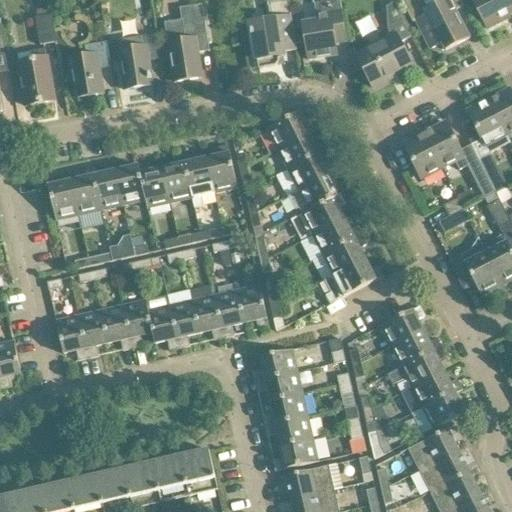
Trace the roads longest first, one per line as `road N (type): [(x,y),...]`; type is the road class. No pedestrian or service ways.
road 1 (residential): [(0,144),(302,95),(345,108),(361,131)]
road 2 (residential): [(260,511),(221,361),(58,388)]
road 3 (residential): [(467,339),(361,131)]
road 4 (residential): [(58,388),(0,162)]
road 5 (residential): [(511,499),(492,460),(500,403),(467,339)]
road 6 (residential): [(361,131),(511,55)]
